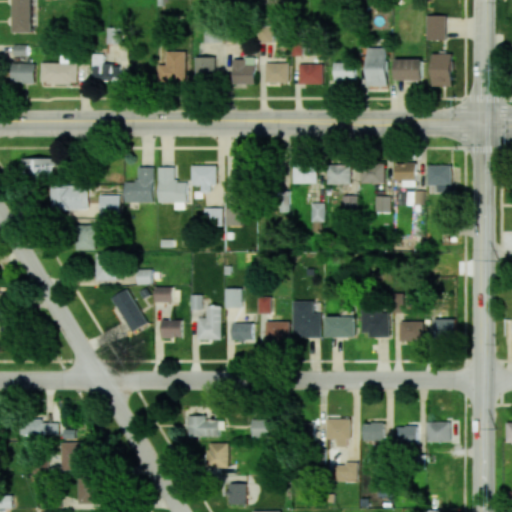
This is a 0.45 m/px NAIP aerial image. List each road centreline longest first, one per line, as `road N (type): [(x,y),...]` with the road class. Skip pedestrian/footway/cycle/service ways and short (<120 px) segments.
road 1 (tertiary): [(0,122),(482,122)]
road 2 (residential): [(0,380),(481,380)]
road 3 (tertiary): [(481,511),(482,122)]
road 4 (residential): [(181,511),(0,213)]
road 5 (tertiary): [(482,122),(483,0)]
